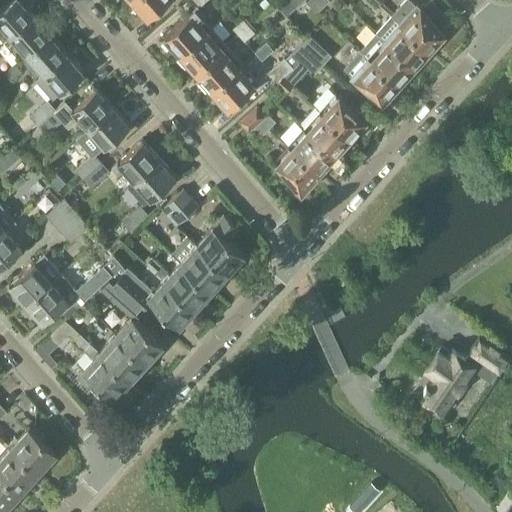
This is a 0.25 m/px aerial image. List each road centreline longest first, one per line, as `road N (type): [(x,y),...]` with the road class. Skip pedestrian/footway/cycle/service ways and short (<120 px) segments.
road 1 (residential): [(77,0),(301,252)]
road 2 (residential): [(501,31),(301,252)]
road 3 (residential): [(291,262),(111,463)]
road 4 (residential): [(111,463),(0,336)]
road 5 (residential): [(352,392),(291,262)]
